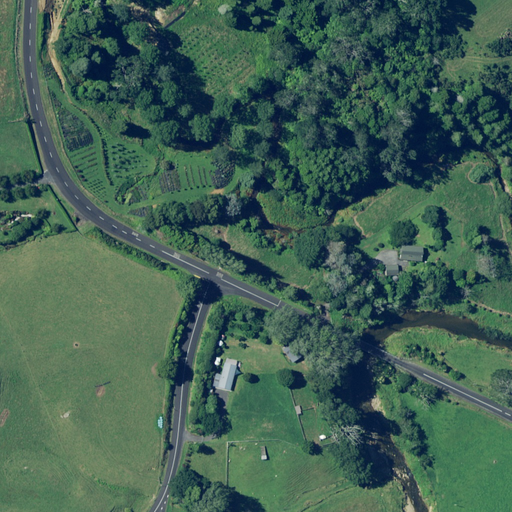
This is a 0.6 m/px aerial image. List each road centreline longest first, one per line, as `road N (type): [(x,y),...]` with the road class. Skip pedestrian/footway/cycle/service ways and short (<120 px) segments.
road 1 (unclassified): [(30,0),(33,92),(65,184),(114,226),(213,274)]
road 2 (unclassified): [(213,274),(511,416)]
road 3 (residential): [(154,511),(168,485),(190,341),(213,274)]
